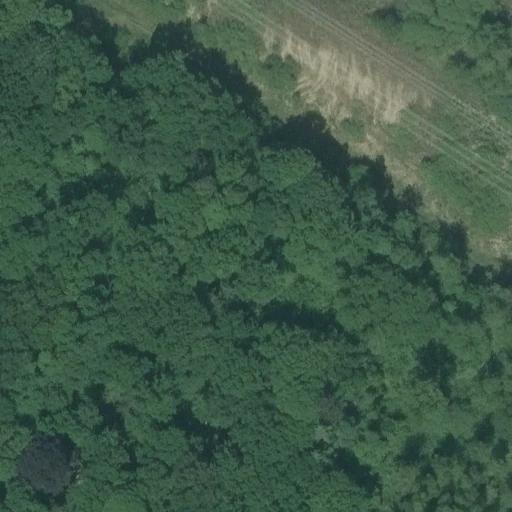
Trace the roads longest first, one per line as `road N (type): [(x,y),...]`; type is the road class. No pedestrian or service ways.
road 1 (track): [(68,511),(78,0)]
road 2 (track): [(511,310),(113,0)]
